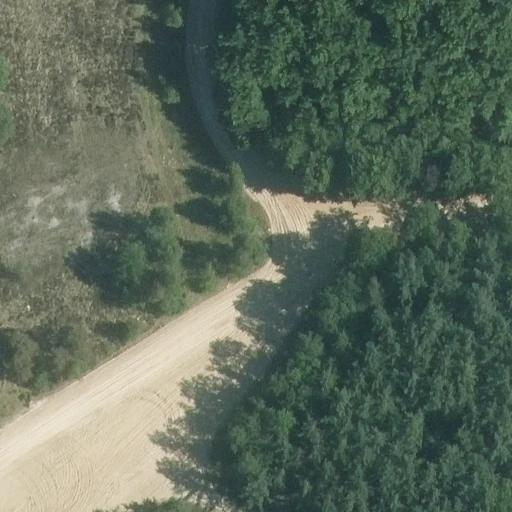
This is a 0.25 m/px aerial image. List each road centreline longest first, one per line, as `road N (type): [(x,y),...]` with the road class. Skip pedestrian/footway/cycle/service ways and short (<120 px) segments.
road 1 (track): [(511,210),(344,236),(282,288),(0,463)]
road 2 (track): [(330,248),(244,159),(215,110),(201,47),(205,0)]
road 3 (track): [(63,424),(228,511)]
